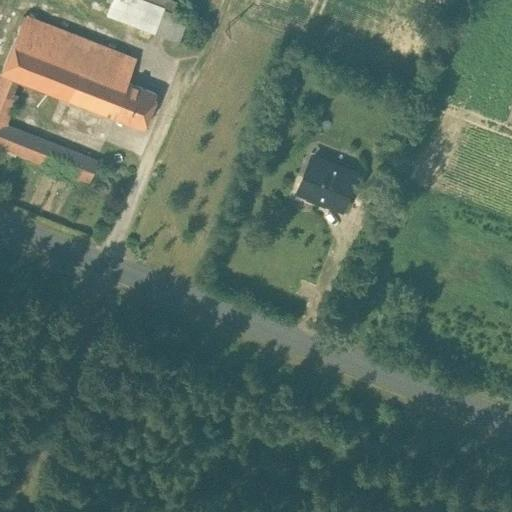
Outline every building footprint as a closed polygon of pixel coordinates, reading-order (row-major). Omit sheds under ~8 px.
[(162,9),(138,0),(110,0),(105,13),(153,31),(162,9)] [(186,18),(162,9),(153,31),(177,40),(186,18)] [(134,58),(23,14),(13,37),(78,63),(125,81),(134,58)] [(78,63),(13,37),(0,71),(18,78),(65,97),(78,63)] [(125,81),(78,63),(65,97),(111,115),(125,81)] [(96,160),(4,124),(15,95),(12,94),(18,78),(0,71),(0,146),(88,181),(96,160)] [(125,81),(111,115),(142,127),(155,93),(125,81)] [(357,172),(313,154),(299,189),(343,206),(357,172)]
